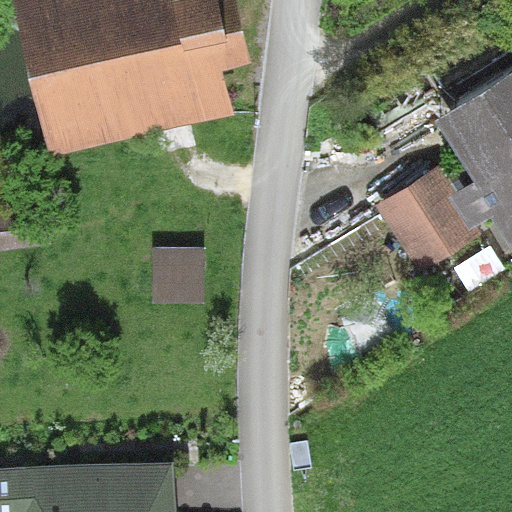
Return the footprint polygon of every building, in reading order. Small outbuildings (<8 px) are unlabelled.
[(253,65),(237,0),(15,0),(51,154),(232,112),(223,72),(253,65)] [(511,72),(436,122),(472,182),(456,192),(476,223),(492,215),(511,248),(511,72)] [(456,192),(439,165),(376,205),(420,273),(483,233),(476,223),(456,192)] [(0,213),(0,251),(38,246),(33,209),(0,213)] [(205,247),(152,247),(152,303),(205,303),(205,247)] [(176,511),(174,462),(0,469),(0,511),(176,511)]
